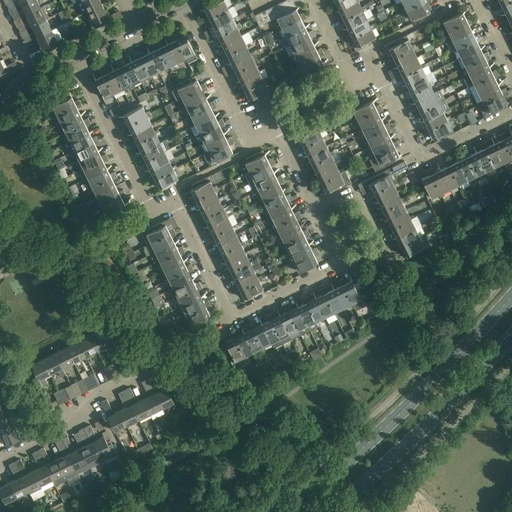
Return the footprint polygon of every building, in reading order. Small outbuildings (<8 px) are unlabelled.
[(9,9),(20,3),(27,0),(15,0),(7,4),(9,9)] [(36,0),(27,0),(20,3),(24,10),(12,16),(14,20),(26,15),(32,12),(32,11),(43,6),(40,7),(36,0)] [(80,0),(76,2),(82,14),(88,11),(102,4),(99,0),(80,0)] [(204,20),(231,7),(230,5),(227,6),(223,0),(221,0),(205,8),(208,14),(203,17),(204,20)] [(290,11),(284,0),(279,3),(285,13),(290,11)] [(290,0),(284,0),(290,11),(295,9),(290,0)] [(300,6),(297,0),(290,0),(295,9),(295,8),(300,6)] [(335,0),(330,3),(331,6),(336,4),(339,9),(358,0),(335,0)] [(337,18),(338,21),(366,8),(374,3),(372,0),(370,0),(369,1),(369,2),(364,4),(365,6),(361,7),(358,0),(339,9),(342,15),(337,18)] [(402,10),(403,12),(426,0),(403,0),(402,1),(405,8),(402,10)] [(430,0),(426,0),(403,12),(404,14),(407,12),(411,19),(429,10),(426,4),(432,1),(430,0)] [(503,7),(506,13),(511,10),(511,0),(510,0),(496,7),(498,10),(503,7)] [(280,16),(285,13),(279,3),(274,5),(280,16)] [(102,4),(88,11),(94,23),(90,25),(92,30),(111,21),(109,15),(107,16),(102,4)] [(269,8),(274,18),(276,18),(280,16),(274,5),(269,8)] [(31,26),(41,21),(46,19),(46,18),(48,17),(43,6),(32,11),(32,12),(26,15),(29,21),(18,27),(20,31),(31,26)] [(211,20),(214,26),(232,17),(229,10),(232,9),(231,7),(204,20),(206,23),(211,20)] [(264,10),(269,21),(274,18),(269,8),(264,10)] [(295,8),(295,9),(290,11),(285,13),(280,16),(276,18),(280,25),(277,26),(278,28),(305,15),(303,12),(298,15),(295,8)] [(345,21),(348,27),(367,18),(363,11),(367,10),(366,8),(338,21),(340,24),(345,21)] [(264,23),(269,21),(264,10),(259,13),(264,23)] [(444,21),(454,16),(452,12),(442,17),(444,21)] [(454,16),(444,21),(443,21),(446,29),(443,30),(444,32),(471,19),(470,16),(465,18),(462,12),(454,16)] [(264,23),(259,13),(253,15),(256,20),(259,26),(264,23)] [(305,15),(278,28),(279,30),(282,29),(285,36),(304,27),(301,21),(306,18),(305,15)] [(211,35),(213,38),(240,25),(239,23),(236,24),(232,17),(214,26),(217,32),(211,35)] [(367,18),(348,27),(351,33),(346,36),(347,39),(374,26),(373,23),(370,25),(367,18)] [(51,30),(46,19),(41,21),(31,26),(35,32),(23,38),(25,43),(37,37),(51,30)] [(471,19),(444,32),(445,34),(448,33),(452,40),(471,30),(468,25),(473,22),(471,19)] [(70,21),(64,23),(66,28),(67,29),(73,26),(70,21)] [(240,25),(213,38),(215,41),(220,38),(223,44),(241,35),(238,28),(241,27),(240,25)] [(374,26),(347,39),(349,42),(354,39),(359,49),(371,43),(369,40),(375,37),(372,29),(375,28),(374,26)] [(304,27),(285,36),(289,43),(286,44),(287,46),(314,33),(312,30),(307,32),(304,27)] [(57,41),(51,30),(37,37),(40,43),(38,44),(43,54),(56,48),(53,43),(57,41)] [(453,50),(480,37),(479,34),(473,36),(471,30),(452,40),(455,47),(452,48),(453,50)] [(177,33),(174,34),(187,61),(188,62),(197,58),(194,53),(185,35),(179,38),(177,33)] [(291,47),(294,54),(313,44),(310,39),(315,36),(314,33),(287,46),(288,48),(291,47)] [(187,61),(174,34),(171,36),(173,41),(167,44),(176,62),(183,59),(185,62),(187,61)] [(241,35),(223,44),(225,50),(220,53),(222,56),(248,43),(247,41),(244,42),(241,35)] [(388,60),(416,46),(415,44),(411,46),(408,39),(406,35),(395,40),(397,44),(389,48),(392,54),(387,56),(388,60)] [(461,58),(479,48),(477,42),(482,40),(480,37),(453,50),(454,52),(457,51),(461,58)] [(169,66),(176,62),(167,44),(161,47),(159,42),(156,43),(169,70),(171,69),(169,66)] [(155,50),(149,53),(158,71),(165,68),(167,71),(169,70),(156,43),(153,45),(155,50)] [(248,43),(222,56),(223,59),(228,56),(231,62),(250,53),(246,46),(249,45),(248,43)] [(313,44),(294,54),(298,60),(295,62),(296,64),(322,51),(321,48),(316,50),(313,44)] [(395,60),(398,66),(417,57),(413,50),(417,48),(416,46),(388,60),(390,63),(395,60)] [(479,48),(461,58),(464,65),(461,66),(462,68),(489,55),(487,52),(482,54),(479,48)] [(138,52),(151,79),(153,78),(151,75),(158,71),(149,53),(143,55),(141,50),(138,52)] [(229,71),(231,74),(257,61),(258,60),(254,51),(250,53),(231,62),(234,68),(229,71)] [(304,60),(296,64),(297,66),(300,64),(303,72),(305,71),(307,74),(323,66),(319,57),(324,54),(322,51),(304,60)] [(151,79),(138,52),(135,53),(137,59),(131,61),(140,80),(147,77),(149,80),(151,79)] [(469,76),(488,66),(485,60),(490,58),(489,55),(462,68),(463,70),(466,69),(469,76)] [(391,77),(392,80),(397,77),(421,66),(417,57),(398,66),(401,72),(391,77)] [(133,83),(140,80),(131,61),(125,64),(123,59),(120,61),(133,87),(135,86),(133,83)] [(119,67),(113,70),(122,89),(129,85),(131,88),(133,87),(120,61),(117,62),(119,67)] [(257,61),(231,74),(232,77),(237,74),(240,80),(259,71),(255,64),(258,63),(257,61)] [(421,66),(397,77),(399,81),(404,78),(407,84),(425,75),(422,68),(426,66),(425,64),(421,66)] [(488,66),(469,76),(473,82),(470,84),(471,86),(498,73),(496,70),(491,72),(488,66)] [(113,70),(107,73),(105,68),(102,69),(115,96),(116,98),(125,93),(122,89),(113,70)] [(115,96),(102,69),(99,71),(101,76),(95,79),(104,98),(111,94),(113,97),(115,96)] [(238,89),(239,92),(266,79),(265,77),(262,78),(259,71),(240,80),(243,86),(238,89)] [(498,73),(471,86),(472,88),(475,87),(478,93),(497,84),(494,78),(499,76),(498,73)] [(425,75),(407,84),(410,90),(404,92),(406,96),(434,82),(433,80),(429,82),(425,75)] [(171,90),(176,101),(179,99),(190,94),(206,86),(204,83),(199,85),(194,76),(176,85),(177,87),(171,90)] [(239,92),(241,95),(246,92),(249,98),(265,91),(268,89),(264,82),(267,81),(266,79),(239,92)] [(413,96),(415,102),(434,93),(431,86),(435,84),(434,82),(406,96),(407,99),(413,96)] [(497,84),(478,93),(481,100),(478,102),(479,104),(507,91),(505,88),(500,90),(497,84)] [(206,86),(179,99),(180,101),(183,100),(186,107),(205,97),(202,92),(207,89),(206,86)] [(251,102),(267,94),(265,91),(249,98),(251,102)] [(506,103),(503,96),(508,94),(507,91),(479,104),(478,104),(485,117),(507,106),(506,103)] [(52,114),(53,116),(80,103),(79,100),(74,102),(69,92),(47,103),(48,107),(52,105),(55,113),(52,114)] [(434,93),(415,102),(418,108),(408,113),(410,116),(442,100),(441,98),(438,100),(434,93)] [(205,97),(186,107),(190,114),(187,115),(187,117),(215,104),(213,101),(208,103),(205,97)] [(422,114),(424,120),(443,111),(439,104),(443,102),(442,100),(410,116),(411,119),(416,117),(422,114)] [(354,121),(357,119),(381,108),(380,104),(374,107),(371,101),(353,110),(356,117),(353,119),(354,121)] [(80,103),(53,116),(54,118),(57,117),(61,124),(80,114),(77,108),(82,106),(80,103)] [(215,104),(187,117),(191,126),(195,125),(214,115),(211,109),(216,107),(215,104)] [(109,110),(112,116),(122,111),(119,105),(109,110)] [(123,127),(150,113),(149,111),(146,113),(142,105),(123,115),(127,121),(121,123),(123,127)] [(381,108),(357,119),(354,121),(355,123),(358,121),(362,128),(380,119),(378,113),(383,111),(381,108)] [(443,111),(424,120),(427,126),(422,128),(424,131),(451,118),(450,116),(446,118),(443,111)] [(130,127),(132,133),(151,124),(148,117),(151,115),(150,113),(123,127),(124,130),(130,127)] [(80,114),(61,124),(64,131),(61,132),(62,134),(89,121),(88,118),(82,120),(80,114)] [(31,119),(35,125),(41,122),(38,115),(31,119)] [(214,115),(195,125),(199,131),(195,133),(196,135),(223,122),(222,119),(217,121),(214,115)] [(424,131),(425,134),(430,132),(433,138),(444,133),(446,136),(454,133),(448,122),(452,120),(451,118),(440,123),(435,126),(424,131)] [(380,119),(362,128),(365,135),(362,137),(363,139),(390,126),(388,122),(383,125),(380,119)] [(66,135),(70,141),(88,132),(86,126),(91,124),(89,121),(62,134),(63,136),(66,135)] [(201,136),(204,142),(223,133),(220,127),(225,125),(223,122),(196,135),(198,137),(201,136)] [(130,141),(132,145),(159,131),(158,129),(155,131),(151,124),(132,133),(135,139),(130,141)] [(390,126),(363,139),(364,141),(367,139),(371,146),(389,137),(386,131),(391,129),(390,126)] [(297,145),(298,148),(322,136),(317,127),(299,136),(302,143),(297,145)] [(160,133),(159,131),(132,145),(133,148),(138,145),(141,151),(160,142),(157,135),(160,133)] [(70,150),(71,152),(98,139),(96,136),(91,138),(88,132),(70,141),(73,148),(70,150)] [(501,134),(511,157),(511,134),(506,138),(504,132),(501,134)] [(223,133),(204,142),(207,149),(204,151),(205,153),(232,140),(231,137),(225,139),(223,133)] [(500,141),(494,144),(503,162),(510,159),(511,162),(511,161),(511,157),(501,134),(497,135),(500,141)] [(305,149),(308,155),(326,146),(323,138),(326,137),(325,135),(322,136),(298,148),(300,151),(305,149)] [(371,155),(372,157),(399,143),(397,140),(392,143),(389,137),(371,146),(374,153),(371,155)] [(98,139),(71,152),(72,154),(75,153),(79,159),(97,150),(94,144),(99,142),(98,139)] [(165,139),(160,142),(141,151),(144,157),(139,159),(140,162),(164,151),(170,148),(165,139)] [(234,143),(232,140),(205,153),(203,154),(208,163),(213,161),(214,160),(216,164),(233,155),(231,152),(232,152),(229,145),(234,143)] [(496,166),(503,162),(494,144),(488,146),(486,141),(483,143),(496,170),(498,169),(496,166)] [(396,156),(397,160),(402,158),(401,154),(398,155),(395,149),(400,147),(399,143),(372,157),(373,159),(376,157),(380,164),(396,156)] [(496,170),(483,143),(479,144),(482,149),(476,152),(485,171),(492,168),(493,171),(496,170)] [(306,163),(307,166),(334,153),(333,151),(330,152),(326,146),(308,155),(311,160),(306,163)] [(100,156),(97,150),(79,159),(82,166),(79,168),(80,170),(107,157),(105,154),(100,156)] [(250,172),(273,160),(272,157),(267,160),(264,154),(262,150),(245,158),(247,162),(245,163),(250,172)] [(476,176),(485,171),(476,152),(470,155),(468,150),(465,152),(476,176)] [(169,160),(164,151),(140,162),(142,166),(147,163),(150,169),(169,160)] [(467,180),(476,176),(465,152),(462,153),(464,158),(458,161),(467,180)] [(314,167),(317,173),(335,163),(332,156),(335,155),(334,153),(307,166),(309,169),(314,167)] [(57,168),(63,166),(60,157),(54,159),(57,168)] [(84,170),(87,177),(106,168),(103,162),(108,160),(107,157),(80,170),(81,172),(84,170)] [(461,183),(467,180),(458,161),(452,164),(450,159),(447,160),(460,188),(462,187),(461,183)] [(169,160),(150,169),(153,175),(148,177),(149,180),(176,167),(175,165),(172,167),(169,160)] [(273,160),(250,172),(245,174),(249,183),(254,181),(273,172),(270,166),(275,163),(273,160)] [(446,167),(440,170),(449,189),(456,185),(458,189),(460,188),(447,160),(444,162),(446,167)] [(404,161),(392,167),(393,170),(395,174),(407,168),(406,165),(404,161)] [(335,163),(317,173),(320,178),(314,181),(316,184),(343,171),(341,169),(338,170),(335,163)] [(176,167),(149,180),(151,183),(156,181),(159,187),(160,187),(175,180),(177,178),(174,171),(177,169),(176,167)] [(106,168),(87,177),(91,184),(88,186),(89,188),(116,175),(114,171),(109,174),(106,168)] [(442,192),(449,189),(440,170),(434,173),(432,168),(429,169),(442,196),(444,195),(442,192)] [(420,182),(423,190),(426,188),(431,198),(438,194),(440,197),(442,196),(440,193),(436,183),(429,169),(426,171),(428,176),(422,179),(423,181),(420,182)] [(343,171),(316,184),(317,187),(323,185),(327,194),(351,183),(345,170),(343,171)] [(368,191),(369,194),(396,181),(395,179),(392,181),(387,170),(368,179),(370,183),(373,189),(368,191)] [(273,172),(254,181),(258,188),(254,189),(255,191),(282,178),(281,175),(276,178),(273,172)] [(409,175),(412,183),(418,180),(414,173),(409,175)] [(93,188),(96,195),(115,186),(112,180),(117,178),(116,175),(89,188),(90,190),(93,188)] [(208,177),(191,185),(193,188),(191,189),(194,195),(189,198),(191,201),(217,188),(216,186),(213,187),(210,180),(208,177)] [(260,192),(263,199),(281,190),(279,184),(284,181),(282,178),(255,191),(256,193),(260,192)] [(162,190),(176,183),(175,180),(160,187),(161,190),(162,190)] [(376,195),(379,201),(398,192),(394,185),(397,183),(396,181),(369,194),(371,197),(376,195)] [(115,186),(96,195),(100,202),(97,204),(98,206),(124,193),(123,189),(118,192),(115,186)] [(217,188),(191,201),(192,204),(197,202),(200,207),(219,198),(215,191),(218,190),(217,188)] [(281,190),(263,199),(266,206),(263,207),(264,209),(291,196),(289,193),(284,196),(281,190)] [(504,191),(497,194),(500,199),(507,196),(504,191)] [(398,192),(379,201),(382,207),(376,209),(378,212),(405,199),(404,197),(401,198),(398,192)] [(126,196),(124,193),(98,206),(99,208),(102,206),(105,214),(124,204),(121,198),(126,196)] [(488,198),(490,204),(499,200),(496,194),(488,198)] [(291,196),(264,209),(265,211),(268,210),(272,217),(290,208),(287,202),(293,199),(291,196)] [(219,198),(200,207),(203,213),(198,216),(199,219),(226,206),(225,204),(222,205),(219,198)] [(405,199),(378,212),(380,215),(385,213),(388,219),(406,210),(403,203),(406,201),(405,199)] [(234,213),(229,204),(226,206),(199,219),(201,222),(206,220),(209,225),(227,216),(234,213)] [(246,208),(250,216),(258,212),(254,204),(246,208)] [(272,225),(273,227),(300,214),(298,211),(293,214),(290,208),(272,217),(275,224),(272,225)] [(385,227),(387,230),(414,217),(413,215),(410,216),(406,210),(388,219),(390,225),(385,227)] [(300,214),(273,227),(274,229),(277,228),(281,235),(299,226),(296,220),(301,217),(300,214)] [(207,234),(208,237),(235,224),(234,222),(231,223),(227,216),(209,225),(212,231),(207,234)] [(414,217),(387,230),(388,233),(393,231),(396,237),(415,227),(412,221),(415,219),(414,217)] [(141,232),(147,244),(174,231),(173,228),(168,230),(163,221),(141,232)] [(215,238),(218,243),(236,234),(233,227),(236,226),(235,224),(208,237),(210,240),(215,238)] [(258,235),(254,226),(248,229),(253,237),(258,235)] [(299,226),(281,235),(284,242),(281,243),(282,245),(285,244),(309,232),(307,229),(302,232),(299,226)] [(394,245),(396,248),(425,234),(423,235),(422,232),(418,234),(415,227),(396,237),(399,243),(394,245)] [(174,231),(147,244),(151,253),(174,243),(171,237),(176,234),(174,231)] [(285,244),(289,253),(308,244),(305,238),(310,235),(309,232),(285,244)] [(215,252),(217,255),(241,243),(236,234),(218,243),(220,249),(215,252)] [(431,247),(425,234),(396,248),(397,251),(402,249),(405,255),(413,251),(415,255),(431,247)] [(451,244),(448,238),(440,241),(443,248),(451,244)] [(244,242),(217,255),(218,258),(223,255),(226,261),(245,252),(242,245),(245,244),(244,242)] [(174,243),(151,253),(152,254),(155,252),(159,259),(155,260),(156,262),(183,249),(182,246),(177,248),(174,243)] [(284,255),(289,264),(294,262),(317,250),(316,247),(311,250),(308,244),(289,253),(284,255)] [(183,249),(156,262),(157,264),(161,263),(164,270),(182,261),(180,255),(185,252),(183,249)] [(317,250),(294,262),(298,271),(317,262),(314,256),(319,253),(317,250)] [(127,255),(130,261),(135,258),(132,252),(127,255)] [(224,270),(226,273),(252,260),(251,258),(248,259),(245,252),(226,261),(229,267),(224,270)] [(252,260),(226,273),(227,276),(232,273),(235,279),(254,270),(250,263),(253,262),(252,260)] [(182,261),(164,270),(167,277),(164,278),(165,280),(192,267),(190,264),(185,266),(182,261)] [(169,281),(173,288),(191,279),(188,273),(194,270),(192,267),(165,280),(166,282),(169,281)] [(233,288),(234,291),(261,278),(260,276),(257,277),(254,270),(235,279),(238,285),(233,288)] [(276,271),(269,274),(271,279),(274,280),(279,278),(276,271)] [(262,280),(261,278),(234,291),(236,294),(241,291),(244,298),(263,288),(259,281),(262,280)] [(340,279),(352,304),(355,310),(364,306),(352,280),(346,283),(343,278),(340,279)] [(173,296),(174,298),(201,285),(199,282),(194,284),(191,279),(173,288),(176,295),(173,296)] [(352,304),(340,279),(337,281),(340,286),(334,289),(343,308),(350,304),(352,304)] [(201,285),(174,298),(175,300),(178,299),(182,306),(200,296),(197,291),(202,288),(201,285)] [(157,295),(153,286),(147,289),(152,298),(157,295)] [(322,288),(335,315),(337,314),(336,311),(343,308),(334,289),(328,292),(325,287),(322,288)] [(335,315),(322,288),(319,290),(322,295),(316,298),(325,317),(332,313),(333,316),(335,315)] [(318,320),(325,317),(316,298),(310,301),(307,295),(304,297),(316,321),(317,324),(319,323),(318,320)] [(200,296),(182,306),(185,312),(182,314),(183,316),(210,303),(208,300),(203,302),(200,296)] [(307,326),(316,321),(304,297),(301,298),(304,304),(298,307),(299,310),(307,326)] [(284,301),(300,335),(309,330),(298,307),(292,309),(289,304),(287,300),(284,301)] [(280,315),(291,339),(300,335),(284,301),(281,303),(286,312),(280,315)] [(210,303),(183,316),(184,318),(187,317),(190,324),(209,315),(206,309),(211,306),(210,303)] [(268,315),(282,344),(291,339),(280,315),(274,318),(271,313),(268,315)] [(268,315),(265,316),(268,321),(262,324),(271,343),(273,348),(282,344),(268,315)] [(264,346),(271,343),(262,324),(256,327),(253,322),(250,323),(263,350),(266,349),(264,346)] [(250,330),(244,333),(253,352),(260,348),(261,351),(263,350),(250,323),(247,325),(250,330)] [(352,328),(344,332),(346,337),(355,333),(352,328)] [(90,336),(97,350),(109,344),(102,330),(90,336)] [(246,355),(253,352),(244,333),(238,336),(235,331),(232,332),(246,359),(248,358),(246,355)] [(247,363),(246,359),(232,332),(229,334),(232,339),(225,342),(234,360),(231,362),(235,369),(247,363)] [(340,333),(334,336),(337,342),(343,339),(340,333)] [(90,336),(78,341),(85,356),(97,350),(90,336)] [(66,347),(74,362),(85,356),(78,341),(66,347)] [(55,353),(62,367),(74,362),(66,347),(55,353)] [(62,367),(55,353),(43,358),(50,373),(56,370),(60,377),(65,374),(62,367)] [(50,373),(43,358),(31,364),(42,386),(47,383),(44,376),(50,373)] [(295,367),(303,364),(300,358),(292,362),(295,367)] [(106,367),(111,379),(116,376),(111,365),(106,367)] [(111,379),(106,367),(100,370),(106,381),(111,379)] [(82,379),(88,390),(99,384),(95,375),(89,379),(88,376),(82,379)] [(147,379),(162,408),(174,402),(166,387),(160,390),(153,376),(147,379)] [(82,393),(88,390),(82,379),(77,381),(82,393)] [(143,399),(150,413),(162,408),(147,379),(141,382),(148,396),(143,399)] [(138,419),(150,413),(143,399),(137,402),(130,387),(124,390),(138,419)] [(64,388),(59,390),(65,401),(70,399),(64,388)] [(59,404),(65,401),(59,390),(53,393),(59,404)] [(127,425),(138,419),(124,390),(118,393),(125,408),(119,410),(127,425)] [(115,431),(127,425),(119,410),(113,413),(106,399),(100,402),(115,431)] [(2,402),(0,402),(0,417),(8,413),(2,402)] [(0,431),(14,425),(8,413),(0,417),(0,431)] [(14,425),(0,431),(0,433),(5,444),(20,437),(14,425)] [(84,427),(101,462),(117,455),(111,443),(108,444),(103,436),(97,439),(90,425),(84,427)] [(89,468),(101,462),(84,427),(78,430),(86,445),(79,448),(89,468)] [(67,436),(61,439),(76,471),(78,474),(89,468),(79,448),(74,450),(67,436)] [(56,459),(65,477),(76,471),(61,439),(55,442),(62,456),(56,459)] [(55,486),(67,480),(65,477),(56,459),(51,462),(44,447),(37,450),(52,479),(55,486)] [(39,468),(33,471),(40,485),(52,479),(37,450),(32,453),(39,468)] [(14,462),(28,491),(30,493),(41,488),(40,485),(33,471),(27,473),(20,459),(14,462)] [(9,482),(17,496),(28,491),(14,462),(8,465),(15,479),(9,482)] [(0,477),(0,492),(7,507),(19,501),(17,496),(9,482),(4,485),(0,477)] [(65,493),(68,498),(74,495),(71,490),(65,493)]
